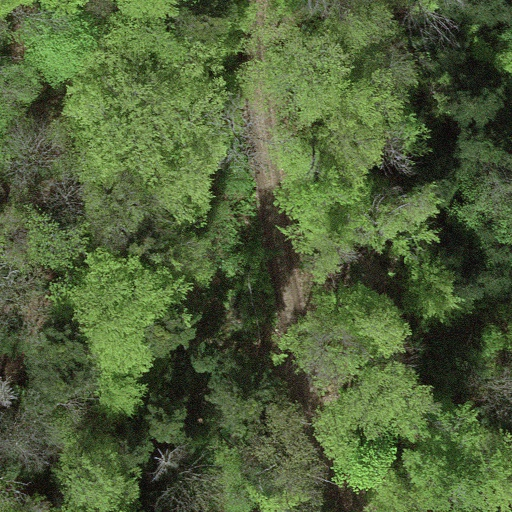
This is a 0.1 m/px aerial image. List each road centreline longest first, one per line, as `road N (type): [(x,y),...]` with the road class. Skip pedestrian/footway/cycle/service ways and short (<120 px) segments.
road 1 (track): [(357,511),(298,346),(258,143),(247,0)]
road 2 (track): [(298,346),(292,432),(273,511)]
